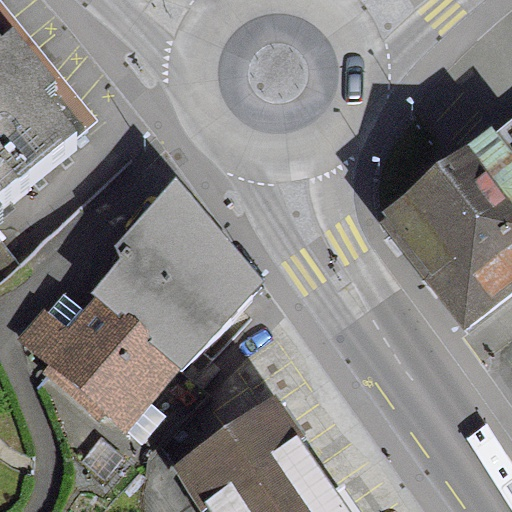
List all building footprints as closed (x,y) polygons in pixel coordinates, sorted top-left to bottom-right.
[(0,282),(20,267),(0,242),(0,211),(77,149),(73,144),(89,131),(87,129),(85,132),(0,27),(0,282)] [(486,151),(382,230),(460,332),(511,291),(511,133),(487,153),(486,151)] [(92,306),(101,314),(174,374),(177,377),(248,302),(245,300),(244,301),(167,211),(168,209),(166,207),(117,261),(121,265),(117,269),(121,273),(92,306)] [(140,409),(174,374),(101,314),(86,330),(58,304),(21,343),(21,346),(49,370),(44,376),(84,411),(89,405),(119,433),(121,431),(138,446),(157,425),(140,409)] [(198,511),(328,511),(267,423),(179,484),(198,511)]
